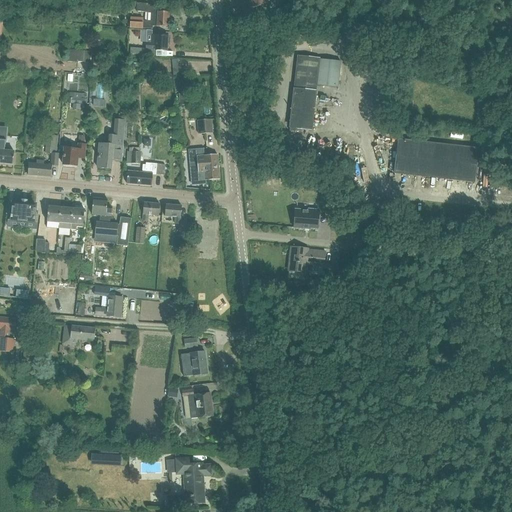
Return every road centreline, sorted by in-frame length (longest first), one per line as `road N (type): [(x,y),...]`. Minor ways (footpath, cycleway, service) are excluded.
road 1 (unclassified): [(234,202),(0,183)]
road 2 (residential): [(251,334),(32,316)]
road 3 (unclassified): [(234,202),(218,0)]
road 4 (unclassified): [(268,511),(251,334)]
road 5 (track): [(356,245),(511,262)]
road 6 (unknown): [(226,102),(252,100),(300,62),(340,60)]
